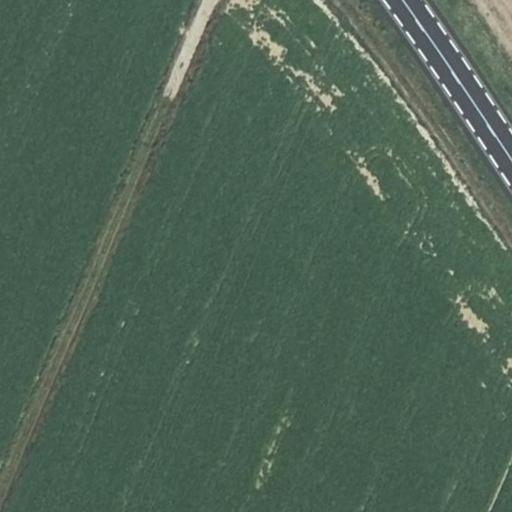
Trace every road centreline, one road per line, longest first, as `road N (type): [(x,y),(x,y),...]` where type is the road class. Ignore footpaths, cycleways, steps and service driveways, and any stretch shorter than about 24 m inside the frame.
road 1 (track): [(213,0),(0,509)]
road 2 (secondary): [(511,160),(399,0)]
